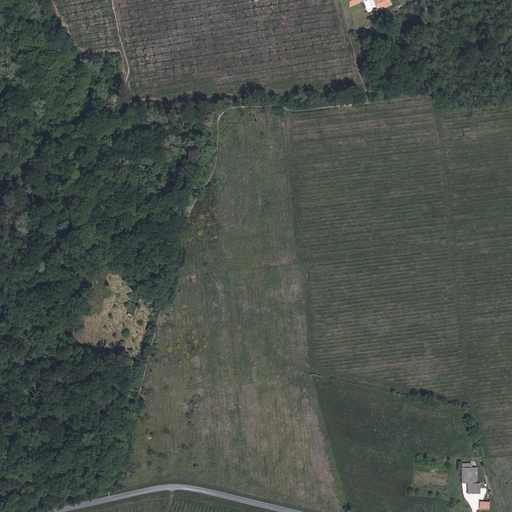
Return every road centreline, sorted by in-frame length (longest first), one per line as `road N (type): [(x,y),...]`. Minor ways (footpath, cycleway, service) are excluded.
road 1 (track): [(467,398),(441,114),(429,93),(225,109),(216,118),(213,174),(189,214),(115,486),(173,475),(323,511)]
road 2 (track): [(502,511),(467,398),(315,369),(301,262)]
road 3 (track): [(511,239),(173,276)]
road 4 (unclassified): [(293,511),(182,486),(53,511)]
road 5 (track): [(346,511),(311,384),(315,369)]
